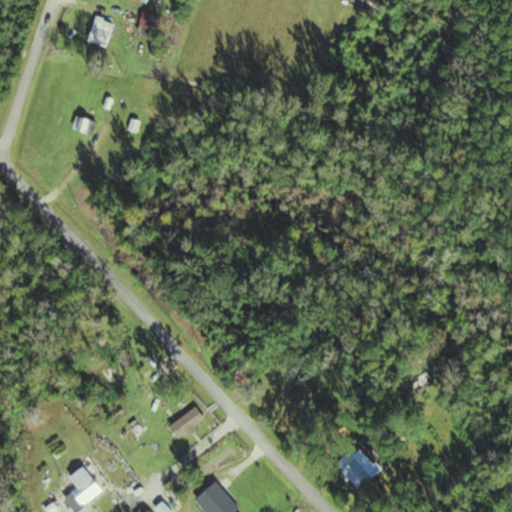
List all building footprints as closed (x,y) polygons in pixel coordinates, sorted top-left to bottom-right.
[(146,31),(160,30),(158,14),(145,16),(146,31)] [(113,48),(121,22),(100,16),(93,42),(113,48)] [(79,129),(98,133),(100,120),(81,116),(79,129)] [(265,370),(255,360),(238,376),(248,387),(265,370)] [(185,442),(214,425),(204,407),(175,424),(185,442)] [(387,471),(366,450),(345,472),(366,492),(387,471)] [(78,511),(81,511),(110,491),(90,466),(75,478),(82,488),(69,498),(78,511)] [(213,511),(244,511),(224,482),(203,496),(213,511)]
